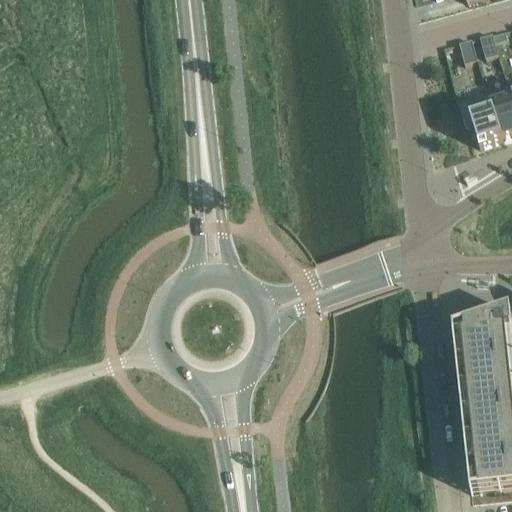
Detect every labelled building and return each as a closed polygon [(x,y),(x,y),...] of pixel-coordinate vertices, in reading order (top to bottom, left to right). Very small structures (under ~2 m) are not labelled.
[(496,48),(507,45),(505,37),(493,40),(496,48)] [(499,61),(493,40),(480,43),(486,64),(499,61)] [(459,49),(465,70),(478,66),(472,45),(459,49)] [(488,98),(502,142),(502,141),(511,138),(511,103),(508,92),(488,98)] [(503,145),(502,141),(502,142),(488,98),(459,108),(467,135),(473,133),(480,152),(503,145)] [(453,333),(454,341),(462,341),(479,496),(511,492),(511,384),(507,336),(511,335),(511,325),(511,314),(482,323),(453,333)]
